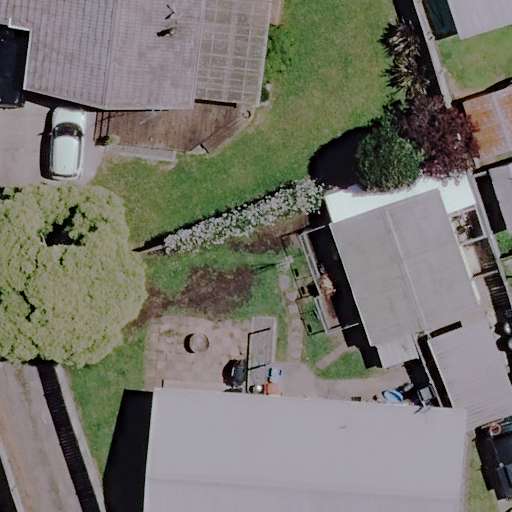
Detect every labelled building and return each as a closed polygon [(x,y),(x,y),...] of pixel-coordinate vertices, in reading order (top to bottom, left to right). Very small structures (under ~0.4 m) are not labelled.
[(0,0),(0,24),(33,28),(28,94),(269,113),(277,0),(0,0)] [(511,25),(511,0),(447,0),(460,41),(511,25)] [(511,239),(511,85),(464,100),(506,241),(511,239)] [(494,304),(449,169),(323,211),(368,346),(494,304)] [(462,511),(469,414),(159,392),(150,511),(462,511)]
